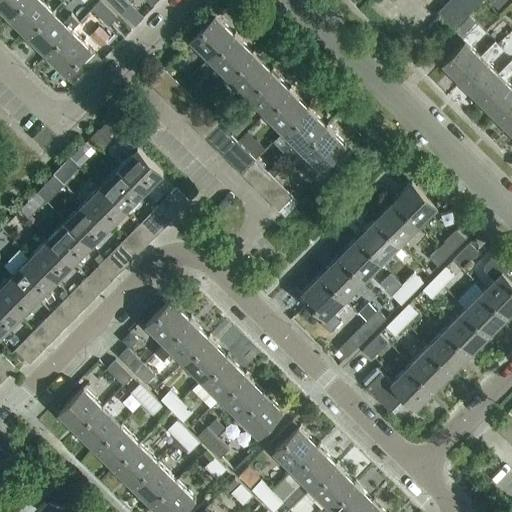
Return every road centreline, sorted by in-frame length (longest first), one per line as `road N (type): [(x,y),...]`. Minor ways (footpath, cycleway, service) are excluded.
road 1 (unclassified): [(511,216),(295,0)]
road 2 (residential): [(217,269),(203,259),(167,257),(0,418)]
road 3 (residential): [(418,470),(217,269)]
road 4 (residential): [(185,0),(61,123),(0,63)]
road 5 (residential): [(217,269),(267,218),(147,96)]
road 6 (residential): [(511,376),(418,470)]
